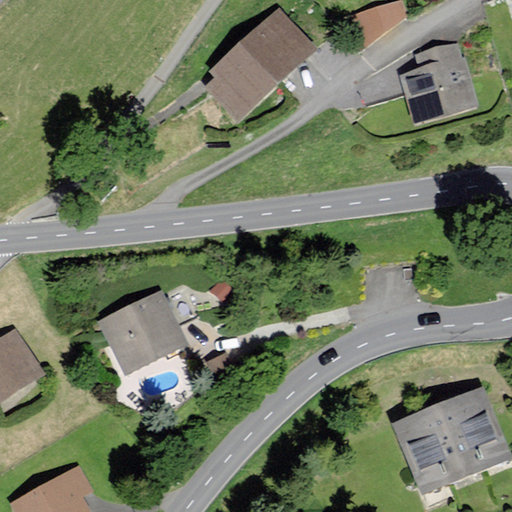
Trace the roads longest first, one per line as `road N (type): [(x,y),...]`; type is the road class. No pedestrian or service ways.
road 1 (secondary): [(511,184),(11,239)]
road 2 (secondary): [(184,511),(268,414),(333,361),(401,331),(511,317)]
road 3 (unclassified): [(215,0),(89,166),(29,212),(11,239)]
